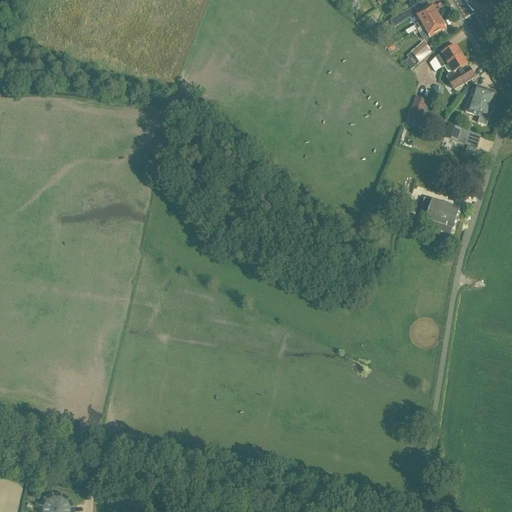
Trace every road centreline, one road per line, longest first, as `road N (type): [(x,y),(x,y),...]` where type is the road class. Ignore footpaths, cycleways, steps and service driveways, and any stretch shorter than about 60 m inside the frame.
road 1 (unclassified): [(418,511),(459,265),(511,114)]
road 2 (unclassified): [(297,511),(96,468)]
